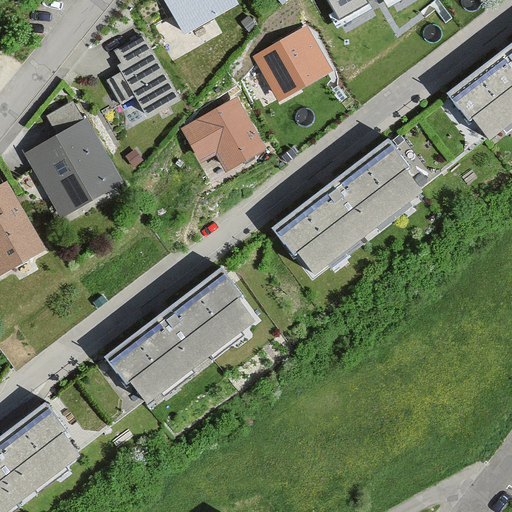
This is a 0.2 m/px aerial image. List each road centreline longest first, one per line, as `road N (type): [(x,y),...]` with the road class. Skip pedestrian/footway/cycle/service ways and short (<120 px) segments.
road 1 (residential): [(0,401),(511,7)]
road 2 (residential): [(95,0),(0,119)]
